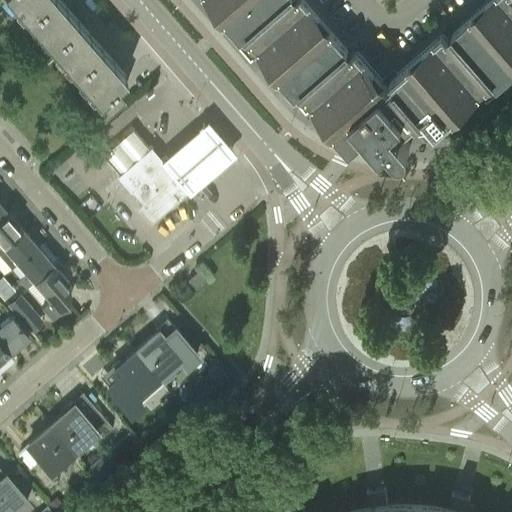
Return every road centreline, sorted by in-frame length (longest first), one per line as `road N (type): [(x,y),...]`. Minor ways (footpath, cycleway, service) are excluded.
road 1 (tertiary): [(162,511),(340,355)]
road 2 (residential): [(279,161),(133,0)]
road 3 (residential): [(279,161),(127,294)]
road 4 (residential): [(127,294),(0,149)]
road 5 (residential): [(127,294),(0,406)]
road 6 (tertiary): [(461,364),(488,318),(490,290),(468,241)]
road 7 (tertiary): [(340,355),(385,382),(438,378),(461,364)]
road 8 (tertiary): [(468,241),(423,215),(396,214),(347,235)]
road 9 (tertiary): [(347,235),(321,280),(326,332),(340,355)]
